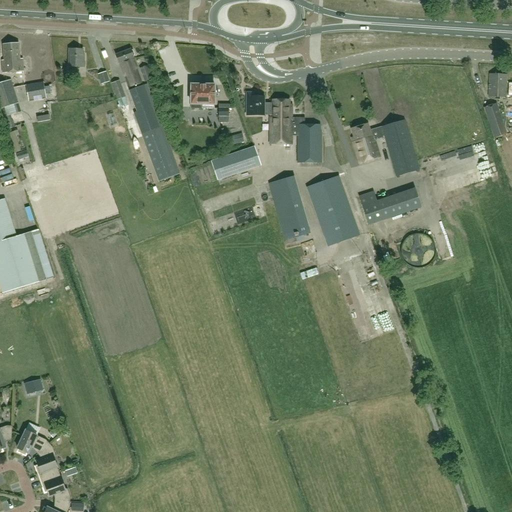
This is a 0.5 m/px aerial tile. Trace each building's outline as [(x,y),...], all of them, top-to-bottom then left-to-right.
[(4,61),(1,61),(2,74),(24,72),(23,59),(20,59),(18,44),(2,45),(4,61)] [(69,50),(68,67),(84,68),(84,55),(82,55),(82,50),(69,50)] [(131,50),(115,56),(118,64),(119,64),(128,89),(142,84),(133,59),(134,59),(133,56),(134,56),(134,55),(133,50),(131,50)] [(147,67),(140,69),(145,83),(152,80),(147,67)] [(105,72),(98,75),(101,84),(108,82),(105,72)] [(489,75),(488,97),(506,98),(507,75),(489,75)] [(10,80),(0,83),(0,109),(18,104),(10,80)] [(127,105),(124,98),(119,81),(111,84),(117,100),(120,108),(127,105)] [(43,82),(25,85),(28,101),(46,98),(43,82)] [(191,85),(191,104),(191,109),(202,109),(214,109),(214,85),(199,85),(198,84),(193,84),(192,85),(191,85)] [(156,100),(153,101),(147,85),(129,91),(136,112),(133,113),(158,182),(179,174),(157,113),(160,112),(156,100)] [(272,116),(272,104),(264,104),(264,97),(254,97),(254,95),(252,93),(248,93),(247,95),(246,116),(264,116),(269,116),(272,116)] [(333,105),(342,105),(342,95),(334,95),(333,105)] [(269,116),(269,145),(291,145),(291,136),(291,118),(292,103),(289,103),(289,101),(272,100),(272,104),(272,116),(269,116)] [(484,109),(494,139),(507,135),(496,105),(484,109)] [(229,109),(218,109),(218,123),(229,123),(229,109)] [(110,115),(115,127),(119,125),(114,113),(110,115)] [(305,118),(291,118),(291,136),(297,136),(297,163),(321,164),(321,134),(320,134),(320,126),(304,126),(305,118)] [(375,141),(385,138),(395,177),(418,170),(405,122),(370,132),(368,125),(352,130),(354,138),(352,139),(359,164),(380,158),(375,141)] [(227,138),(229,146),(245,142),(242,134),(227,138)] [(482,144),(468,149),(472,159),(485,154),(482,144)] [(254,147),(212,162),(218,180),(260,166),(254,147)] [(95,171),(48,188),(61,225),(108,209),(95,171)] [(294,176),(268,184),(284,241),(288,240),(310,233),(307,226),(308,226),(294,176)] [(339,177),(307,189),(327,247),(359,236),(339,177)] [(374,192),(359,197),(369,225),(421,208),(415,189),(377,201),(374,192)] [(0,200),(0,286),(2,294),(46,280),(31,232),(16,237),(4,199),(0,200)] [(402,245),(401,250),(401,255),(403,260),(406,264),(410,267),(414,268),(419,269),(424,268),(429,265),(432,262),(434,257),(435,252),(435,247),(433,243),(430,239),(426,236),(421,234),(416,234),(412,235),(407,238),(404,241),(402,245)] [(339,268),(349,304),(361,301),(350,265),(339,268)] [(316,269),(300,274),(302,280),(318,275),(316,269)] [(379,351),(368,353),(372,371),(382,369),(379,351)] [(403,361),(393,365),(396,373),(406,369),(403,361)] [(24,384),(27,395),(44,390),(41,379),(24,384)] [(0,452),(3,452),(2,449),(6,448),(4,441),(7,440),(11,440),(12,426),(7,426),(0,428),(0,452)] [(58,433),(54,428),(49,433),(53,438),(58,433)] [(39,453),(49,444),(46,440),(26,430),(17,449),(19,449),(18,452),(26,456),(27,453),(28,454),(32,447),(34,448),(39,453)] [(49,444),(39,453),(41,456),(43,459),(36,462),(38,466),(35,467),(40,480),(59,473),(53,456),(56,456),(53,447),(49,444)] [(65,489),(59,473),(40,480),(45,493),(47,492),(49,496),(55,494),(56,497),(56,501),(70,502),(70,497),(67,489),(65,489)] [(70,502),(56,501),(56,508),(54,511),(48,507),(47,509),(44,508),(42,511),(67,511),(70,507),(70,502)]
